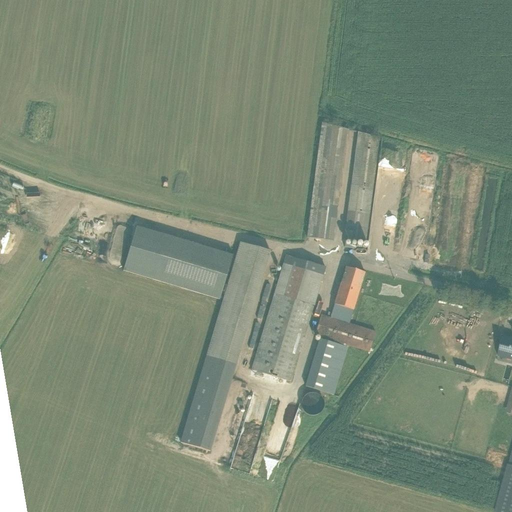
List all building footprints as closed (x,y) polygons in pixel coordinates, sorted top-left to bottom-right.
[(306,237),(331,241),(346,132),(321,124),(306,237)] [(341,240),(364,244),(378,138),(355,135),(341,240)] [(461,205),(434,206),(434,223),(461,223),(461,205)] [(228,255),(135,228),(121,272),(214,300),(228,255)] [(238,244),(177,443),(208,452),(268,253),(238,244)] [(323,268),(284,256),(248,373),(287,385),(323,268)] [(304,387),(334,395),(348,345),(369,353),(375,332),(347,326),(367,273),(347,266),(331,318),(321,315),(315,332),(319,340),(304,387)] [(496,359),(511,363),(511,338),(503,336),(496,359)] [(502,380),(507,381),(511,366),(506,365),(502,380)] [(511,412),(511,385),(507,384),(500,409),(511,412)]
